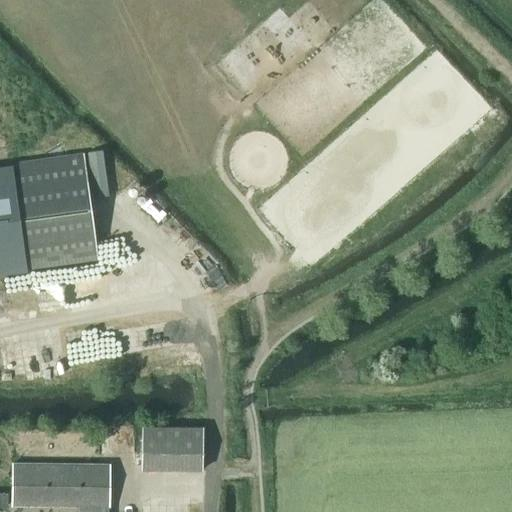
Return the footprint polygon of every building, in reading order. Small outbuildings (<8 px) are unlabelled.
[(0,269),(25,266),(97,255),(81,152),(10,163),(10,167),(0,168),(0,269)] [(58,308),(87,304),(82,272),(0,284),(0,287),(4,315),(21,313),(19,298),(22,298),(25,312),(36,310),(34,294),(47,292),(48,293),(56,292),(58,308)] [(201,466),(201,424),(139,425),(140,466),(201,466)] [(107,511),(108,462),(11,461),(11,503),(76,504),(76,511),(107,511)] [(0,501),(8,502),(9,487),(0,486),(0,501)]
